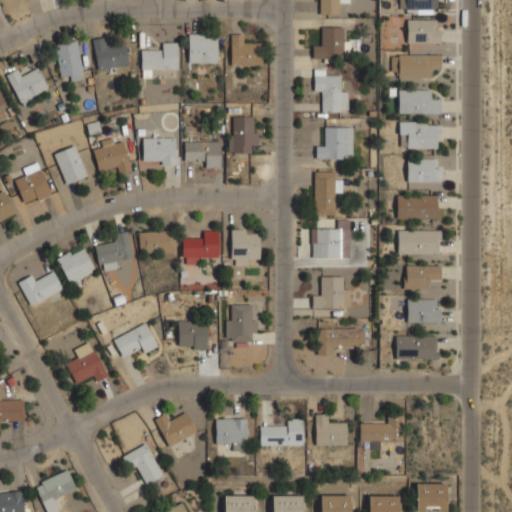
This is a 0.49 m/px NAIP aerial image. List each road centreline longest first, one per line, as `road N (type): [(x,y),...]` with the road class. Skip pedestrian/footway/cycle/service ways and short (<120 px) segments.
road 1 (residential): [(472,0),(470,511)]
road 2 (residential): [(72,431),(168,381),(473,384)]
road 3 (residential): [(286,0),(283,382)]
road 4 (residential): [(0,259),(77,215),(169,194),(285,196)]
road 5 (residential): [(0,44),(85,7),(286,8)]
road 6 (residential): [(0,307),(120,511)]
